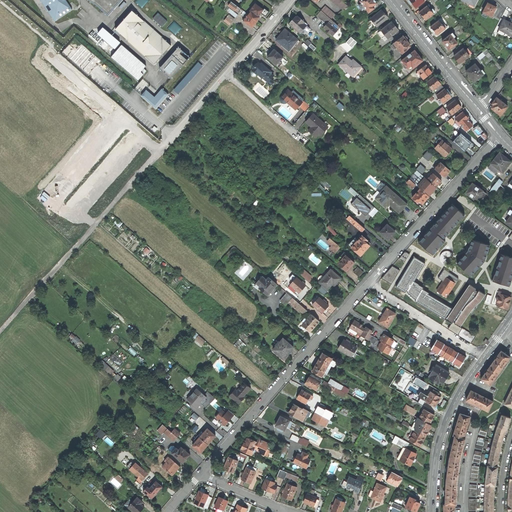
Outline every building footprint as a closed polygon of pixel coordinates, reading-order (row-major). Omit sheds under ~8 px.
[(38,0),(53,22),(72,9),(65,0),(38,0)] [(89,0),(108,16),(122,0),(89,0)] [(152,15),(157,9),(152,6),(154,3),(150,0),(134,0),(138,3),(140,1),(149,9),(147,11),(152,15)] [(329,0),(343,10),(346,5),(339,0),(329,0)] [(365,8),(369,12),(375,8),(374,6),(377,3),(377,1),(376,0),(359,0),(362,3),(359,6),(362,10),(365,8)] [(416,8),(424,2),(422,0),(408,0),(408,1),(411,4),(412,3),(413,5),(416,8)] [(237,13),(240,9),(232,2),(228,6),(237,13)] [(492,5),(488,3),(483,12),(492,16),(496,7),(492,5)] [(251,11),(243,21),(252,28),(255,24),(260,18),(258,17),(261,14),(263,10),(255,4),(250,11),(251,11)] [(426,21),(434,14),(428,6),(419,13),(421,14),(419,15),(421,17),(423,20),(424,19),(426,21)] [(326,7),(321,11),(331,20),(335,15),(326,7)] [(116,29),(155,64),(159,59),(158,55),(160,52),(163,49),(167,51),(171,45),(133,10),(116,29)] [(377,26),(388,18),(385,14),(382,10),(371,18),(377,26)] [(333,37),(340,28),(337,25),(331,20),(321,11),(316,16),(326,25),(326,26),(324,29),(333,37)] [(163,26),(168,20),(158,12),(153,18),(163,26)] [(230,25),(235,18),(229,14),(224,20),(230,25)] [(303,29),(306,26),(303,23),(304,22),(296,15),(293,19),(292,20),(291,20),(288,24),(298,32),(302,28),(303,29)] [(511,24),(505,20),(498,33),(507,38),(509,34),(511,35),(511,24)] [(437,35),(445,29),(439,21),(431,27),(432,29),(431,30),(433,32),(435,35),(436,34),(437,35)] [(398,31),(399,30),(395,26),(392,22),(378,33),(382,38),(385,36),(388,39),(396,33),(397,34),(399,32),(398,31)] [(289,51),(298,40),(285,29),(280,35),(276,40),(289,51)] [(120,42),(109,32),(104,38),(115,48),(120,42)] [(454,49),(456,47),(455,45),(457,43),(453,38),(455,37),(453,33),(442,41),(446,46),(445,47),(446,48),(447,50),(448,49),(449,50),(452,47),(454,49)] [(402,53),(410,47),(409,46),(410,45),(407,41),(408,40),(408,38),(407,37),(406,36),(405,36),(404,37),(403,36),(392,45),(395,49),(398,47),(402,53)] [(139,80),(147,71),(144,68),(147,66),(123,45),(112,57),(139,80)] [(283,57),(274,50),(269,46),(267,49),(270,52),(269,53),(268,54),(269,55),(267,57),(278,67),(281,63),(279,61),(283,57)] [(160,69),(171,79),(190,57),(179,47),(160,69)] [(469,57),(470,55),(469,54),(470,53),(466,48),(464,50),(463,49),(454,56),(457,60),(460,63),(462,62),(465,60),(469,56),(469,57)] [(487,49),(483,52),(486,56),(490,60),(493,57),(488,53),(489,52),(487,49)] [(413,68),(423,61),(419,56),(415,51),(410,54),(407,56),(408,57),(402,61),(408,68),(411,66),(413,68)] [(353,77),(362,67),(356,62),(355,64),(352,62),(346,57),(339,65),(353,77)] [(396,61),(394,58),(386,65),(388,68),(396,61)] [(261,65),(259,64),(256,67),(252,71),(257,75),(258,74),(268,83),(274,76),(266,69),(267,68),(262,64),(261,65)] [(483,74),(484,73),(482,70),(480,71),(475,64),(466,71),(470,77),(474,82),(483,75),(483,74)] [(424,79),(432,73),(430,69),(426,65),(418,72),(424,79)] [(435,89),(438,91),(443,86),(440,83),(441,82),(439,79),(437,77),(436,77),(435,76),(427,83),(433,90),(435,89)] [(443,103),(451,97),(450,95),(451,94),(449,92),(448,89),(446,90),(443,86),(438,91),(435,93),(441,100),(439,101),(441,104),(443,103)] [(155,108),(168,94),(160,87),(153,95),(146,89),(141,95),(145,98),(155,108)] [(296,110),(302,102),(288,90),(281,99),(280,100),(281,102),(285,103),(286,102),(288,103),(296,110)] [(501,116),(508,107),(497,98),(492,103),(494,105),(491,108),(496,112),(501,116)] [(449,110),(447,111),(450,115),(452,113),(453,114),(460,108),(459,107),(461,106),(458,103),(457,101),(455,102),(454,101),(447,107),(449,110)] [(441,115),(446,111),(442,107),(436,111),(441,115)] [(469,123),(467,121),(469,119),(468,118),(469,117),(467,114),(466,112),(464,113),(463,112),(456,117),(459,122),(457,123),(460,126),(461,125),(464,128),(469,123)] [(320,135),(327,127),(313,114),(306,123),(311,128),(309,131),(311,133),(316,137),(319,134),(320,135)] [(461,132),(453,141),(465,151),(473,142),(461,132)] [(414,145),(417,141),(410,135),(407,138),(414,145)] [(450,153),(453,149),(448,145),(450,144),(447,141),(445,143),(440,138),(436,142),(439,144),(436,148),(446,157),(450,153)] [(423,155),(429,161),(434,155),(428,150),(423,155)] [(498,169),(502,172),(511,162),(505,157),(500,153),(491,163),(492,164),(498,169)] [(435,169),(445,177),(447,175),(451,171),(441,162),(435,169)] [(422,173),(427,169),(421,164),(417,168),(422,173)] [(495,173),(498,169),(492,164),(489,168),(495,173)] [(416,185),(418,186),(425,178),(417,171),(410,179),(416,185)] [(433,173),(428,180),(436,187),(439,184),(442,181),(433,173)] [(425,178),(418,186),(421,189),(429,196),(433,192),(437,188),(436,187),(428,180),(425,178)] [(414,188),(416,185),(410,179),(407,182),(414,188)] [(495,192),(495,191),(500,185),(503,182),(499,179),(491,189),(495,192)] [(482,205),(485,200),(483,198),(487,194),(473,183),(469,188),(465,193),(482,205)] [(389,205),(398,213),(402,208),(405,204),(386,188),(382,184),(377,190),(381,194),(376,199),(386,208),(389,205)] [(499,194),(504,188),(500,185),(495,191),(499,194)] [(421,189),(413,198),(417,202),(419,200),(423,203),(426,200),(429,196),(421,189)] [(352,204),(366,216),(369,213),(373,216),(378,209),(359,194),(352,204)] [(469,215),(453,203),(447,211),(464,223),(466,220),(469,222),(466,226),(489,242),(492,237),(495,239),(493,242),(510,254),(511,252),(511,244),(498,235),(501,231),(498,229),(494,234),(472,218),(475,213),(472,211),(469,215)] [(363,231),(365,228),(351,215),(348,218),(363,231)] [(383,225),(378,230),(389,240),(392,236),(396,232),(388,224),(385,227),(383,225)] [(463,232),(454,226),(426,267),(436,273),(463,232)] [(352,247),(352,248),(361,256),(366,251),(370,246),(369,245),(371,243),(362,236),(357,242),(354,239),(350,244),(352,247)] [(338,250),(341,247),(331,238),(328,241),(333,245),(338,250)] [(476,247),(491,258),(494,254),(479,244),(476,247)] [(338,264),(347,272),(351,267),(355,263),(353,261),(354,260),(346,253),(343,256),(342,255),(338,260),(340,262),(338,264)] [(486,264),(476,257),(468,269),(483,278),(493,263),(495,260),(497,256),(494,254),(491,258),(490,260),(488,260),(487,260),(486,260),(485,261),(485,262),(485,263),(486,263),(486,264)] [(445,319),(451,310),(421,292),(422,291),(420,289),(417,287),(418,287),(416,286),(414,284),(412,282),(423,262),(414,257),(396,287),(405,292),(407,290),(408,291),(407,292),(412,295),(412,296),(414,298),(416,300),(416,301),(445,319)] [(511,276),(511,264),(505,260),(502,265),(500,268),(497,272),(509,280),(511,276)] [(360,276),(364,271),(358,266),(354,271),(360,276)] [(443,280),(449,272),(442,267),(436,274),(443,280)] [(304,268),(300,273),(310,281),(314,276),(304,268)] [(320,283),(328,290),(333,284),(335,286),(338,283),(341,279),(331,270),(320,283)] [(436,291),(446,297),(455,283),(457,280),(457,279),(449,274),(448,274),(449,274),(447,277),(446,277),(436,291)] [(274,289),(278,284),(270,278),(269,277),(268,278),(267,280),(263,276),(254,286),(262,293),(264,292),(268,295),(274,289)] [(288,288),(297,296),(303,290),(306,286),(297,277),(288,288)] [(481,300),(485,294),(479,290),(478,291),(476,289),(476,288),(470,284),(447,319),(448,320),(452,323),(453,322),(461,327),(461,326),(460,326),(469,312),(472,309),(474,307),(476,305),(481,300)] [(286,304),(288,303),(293,297),(288,293),(282,300),(286,304)] [(496,305),(507,309),(511,297),(500,293),(499,298),(497,297),(496,301),(498,302),(496,305)] [(317,295),(311,303),(323,314),(326,310),(330,306),(317,295)] [(304,315),(308,310),(293,297),(288,303),(298,312),(299,310),(304,315)] [(500,308),(489,323),(495,328),(506,312),(500,308)] [(379,322),(388,327),(396,314),(387,309),(383,315),(379,322)] [(303,325),(311,331),(316,326),(320,321),(312,314),(303,325)] [(375,344),(378,338),(372,334),(371,334),(373,331),(366,327),(365,328),(364,327),(363,327),(364,325),(355,320),(350,328),(358,333),(358,334),(375,344)] [(483,341),(493,329),(487,324),(477,337),(483,341)] [(72,333),(70,337),(78,343),(80,339),(72,333)] [(382,338),(380,341),(382,342),(380,345),(378,348),(388,355),(392,349),(391,347),(395,341),(384,334),(382,338)] [(199,335),(196,339),(202,344),(205,340),(199,335)] [(273,350),(284,359),(289,353),(294,348),(283,339),(273,350)] [(338,350),(350,358),(356,348),(348,344),(343,341),(338,350)] [(496,357),(491,364),(499,371),(510,357),(501,350),(496,357)] [(320,357),(318,362),(331,370),(333,366),(329,364),(332,358),(329,356),(330,355),(326,353),(325,354),(322,353),(322,354),(321,354),(320,355),(320,356),(320,357)] [(110,374),(114,370),(103,360),(99,364),(110,374)] [(312,371),(322,377),(323,374),(327,376),(331,370),(318,362),(315,367),(314,367),(313,368),(312,369),(313,370),(312,371)] [(480,379),(489,385),(499,371),(491,364),(485,372),(480,379)] [(447,371),(437,365),(430,376),(431,376),(430,378),(439,384),(440,382),(444,384),(445,381),(449,376),(445,374),(447,371)] [(312,388),(316,390),(321,381),(310,375),(308,380),(305,384),(310,386),(309,387),(312,389),(312,388)] [(425,388),(427,383),(415,376),(412,379),(415,381),(415,382),(425,388)] [(344,386),(332,379),(329,383),(341,390),(344,386)] [(240,404),(245,399),(243,397),(244,395),(250,388),(244,383),(237,391),(235,390),(230,396),(240,404)] [(341,390),(329,383),(328,383),(326,386),(344,397),(346,393),(341,390)] [(215,397),(208,391),(205,394),(197,387),(187,399),(198,408),(202,403),(207,407),(215,397)] [(300,404),(305,406),(309,398),(312,399),(314,396),(302,390),(299,395),(297,398),(302,401),(300,404)] [(416,399),(420,393),(414,390),(411,395),(416,399)] [(430,393),(428,392),(426,395),(428,397),(426,401),(435,407),(438,402),(441,398),(438,396),(439,394),(434,390),(433,393),(431,392),(430,393)] [(479,407),(488,412),(493,402),(485,398),(486,396),(480,394),(480,395),(470,390),(465,400),(476,406),(475,407),(477,408),(479,408),(479,407)] [(309,416),(311,412),(304,408),(303,409),(294,404),(292,408),(289,413),(303,421),(306,415),(309,416)] [(330,421),(334,413),(326,409),(325,410),(319,406),(315,413),(330,421)] [(349,417),(351,412),(344,408),(341,413),(349,417)] [(417,412),(410,408),(408,412),(415,416),(417,412)] [(235,414),(229,409),(226,412),(222,409),(215,417),(225,426),(235,414)] [(425,409),(419,418),(430,424),(433,420),(435,415),(425,409)] [(195,412),(189,419),(194,423),(196,420),(200,423),(203,419),(195,412)] [(326,427),(330,421),(315,413),(312,420),(326,427)] [(453,435),(454,436),(464,438),(466,431),(468,431),(469,426),(468,425),(470,417),(459,413),(456,423),(455,422),(455,424),(454,425),(455,426),(453,435)] [(501,415),(497,427),(505,429),(506,430),(509,423),(510,418),(501,415)] [(279,430),(282,431),(283,429),(285,430),(287,425),(290,427),(292,422),(281,416),(278,421),(276,426),(280,428),(279,430)] [(432,426),(430,424),(419,418),(418,418),(411,429),(415,431),(426,437),(429,432),(432,426)] [(134,433),(138,428),(130,421),(126,426),(134,433)] [(166,430),(165,432),(174,440),(177,437),(172,432),(163,424),(161,427),(166,430)] [(479,434),(485,436),(487,428),(481,426),(479,434)] [(497,427),(495,433),(503,436),(504,432),(505,429),(497,427)] [(175,429),(172,432),(177,437),(180,433),(175,429)] [(202,432),(199,435),(208,444),(212,440),(216,436),(208,429),(204,433),(202,432)] [(423,442),(426,437),(415,431),(413,434),(411,433),(409,437),(411,438),(410,441),(421,447),(423,442)] [(495,433),(493,440),(501,442),(502,439),(503,436),(495,433)] [(193,446),(201,452),(204,448),(208,444),(199,435),(195,439),(197,441),(193,446)] [(451,449),(448,458),(460,460),(462,453),(463,453),(465,448),(463,447),(465,439),(464,438),(454,436),(452,445),(450,445),(450,447),(449,448),(451,449)] [(255,448),(265,453),(269,444),(259,440),(259,438),(255,437),(254,440),(248,437),(246,441),(245,440),(244,445),(241,450),(252,455),(255,448)] [(482,449),(485,438),(478,437),(475,447),(482,449)] [(300,438),(298,442),(308,447),(310,442),(300,438)] [(398,459),(410,466),(413,460),(416,454),(407,449),(410,444),(400,439),(397,445),(403,449),(398,459)] [(493,440),(492,446),(499,448),(500,445),(501,442),(493,440)] [(156,449),(159,445),(155,441),(151,445),(156,449)] [(270,451),(280,455),(282,449),(270,443),(269,444),(265,453),(264,455),(268,457),(270,451)] [(161,454),(164,450),(160,446),(156,450),(161,454)] [(190,454),(180,446),(172,453),(183,463),(186,459),(187,459),(189,458),(191,456),(190,454)] [(492,446),(490,453),(498,454),(499,451),(499,448),(492,446)] [(472,462),(479,463),(481,452),(474,451),(472,462)] [(307,469),(311,460),(307,458),(309,454),(304,452),(303,453),(302,456),(297,454),(293,462),(307,469)] [(490,453),(489,459),(497,461),(497,458),(498,454),(490,453)] [(163,467),(172,475),(176,471),(177,472),(178,470),(180,467),(169,456),(165,460),(167,462),(163,467)] [(233,473),(238,461),(229,456),(227,461),(223,468),(233,473)] [(447,472),(446,481),(457,482),(458,475),(460,475),(460,469),(459,469),(460,460),(448,458),(447,468),(446,468),(446,470),(446,471),(447,472)] [(489,459),(488,466),(496,467),(496,463),(497,461),(489,459)] [(265,470),(268,464),(261,461),(258,467),(265,470)] [(142,480),(148,473),(140,467),(138,468),(136,466),(132,471),(142,480)] [(251,484),(256,471),(251,469),(252,467),(249,466),(248,468),(247,467),(244,473),(243,472),(242,474),(243,475),(241,479),(246,481),(251,484)] [(477,481),(479,467),(472,466),(470,480),(477,481)] [(488,466),(485,485),(493,486),(495,486),(496,476),(497,467),(496,467),(488,466)] [(283,476),(286,477),(288,473),(280,469),(277,476),(282,478),(283,476)] [(387,481),(398,486),(400,482),(403,478),(392,472),(387,481)] [(124,480),(118,475),(115,478),(121,483),(124,480)] [(274,493),(277,486),(274,485),(275,482),(271,481),(272,478),(267,476),(262,488),(266,490),(271,492),(274,493)] [(356,492),(358,493),(361,487),(360,487),(362,482),(349,477),(349,478),(346,479),(348,482),(345,481),(342,486),(350,489),(351,488),(355,489),(354,491),(356,492)] [(149,489),(155,494),(159,491),(162,487),(156,481),(149,489)] [(445,494),(445,504),(454,505),(456,505),(457,496),(458,496),(459,490),(457,490),(457,482),(446,481),(445,491),(444,491),(444,493),(444,494),(445,494)] [(292,500),(297,488),(292,486),(293,483),(290,482),(289,484),(287,483),(282,496),(287,498),(292,500)] [(387,487),(377,483),(371,498),(375,500),(381,502),(387,487)] [(194,503),(204,507),(209,495),(199,491),(197,497),(194,503)] [(317,508),(319,502),(317,501),(318,499),(317,499),(317,497),(307,493),(303,503),(306,504),(317,508)] [(125,504),(134,511),(140,511),(141,511),(145,507),(141,504),(142,502),(137,497),(135,500),(131,497),(125,504)] [(223,499),(219,497),(215,507),(224,511),(228,501),(223,499)] [(406,507),(415,511),(416,511),(418,508),(420,504),(415,501),(416,499),(411,497),(406,507)] [(341,511),(346,503),(340,501),(337,499),(336,499),(331,511),(332,511),(341,511)] [(401,511),(403,506),(393,502),(391,506),(401,511)]
